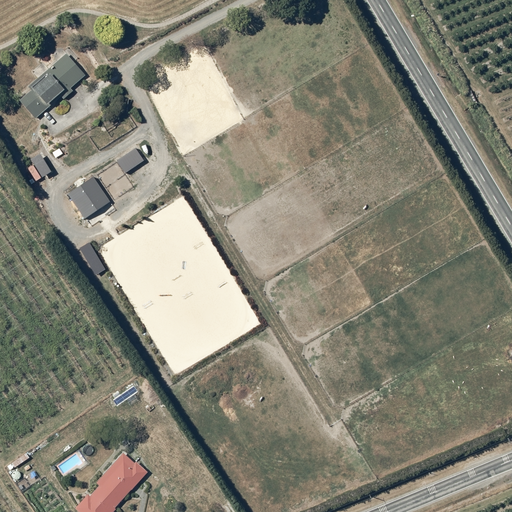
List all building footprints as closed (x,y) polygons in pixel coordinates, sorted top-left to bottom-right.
[(73,91),(70,88),(85,74),(66,53),(31,86),(33,88),(32,88),(19,100),(36,118),(47,108),(62,96),(65,99),(73,91)] [(97,142),(89,130),(76,139),(85,150),(97,142)] [(66,151),(61,145),(51,152),(56,158),(66,151)] [(143,159),(134,147),(116,159),(125,172),(143,159)] [(51,171),(40,153),(31,158),(42,176),(51,171)] [(110,201),(94,176),(68,193),(84,218),(110,201)] [(105,269),(90,242),(80,248),(95,275),(105,269)] [(148,472),(126,451),(97,482),(100,485),(89,496),(88,494),(75,507),(80,511),(116,511),(118,511),(114,507),(148,472)]
